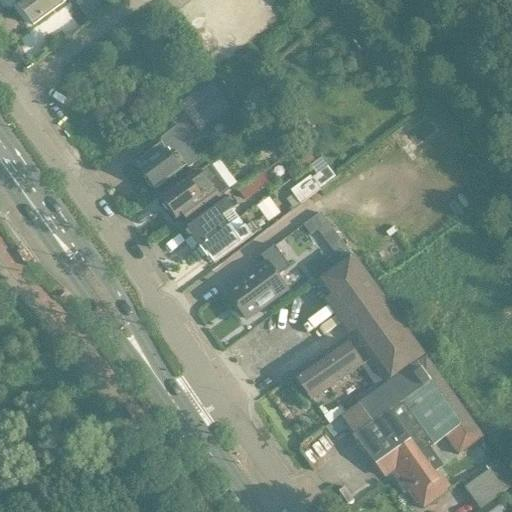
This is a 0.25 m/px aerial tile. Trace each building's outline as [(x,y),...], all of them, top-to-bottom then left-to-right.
[(27,23),(32,24),(33,26),(65,2),(63,0),(23,0),(17,5),(24,13),(23,18),(27,23)] [(87,19),(102,8),(96,0),(81,0),(76,4),(87,19)] [(216,78),(180,105),(181,107),(201,135),(221,120),(220,119),(237,105),(217,78),(216,78)] [(140,160),(145,166),(139,170),(146,180),(145,182),(149,188),(152,188),(154,191),(186,167),(188,169),(200,160),(189,146),(191,144),(192,138),(184,127),(178,126),(161,139),(160,144),(140,160)] [(310,155),(300,162),(305,169),(315,162),(310,155)] [(186,223),(229,192),(209,165),(201,171),(198,166),(185,175),(189,180),(161,201),(163,204),(162,206),(166,212),(169,212),(176,221),(182,216),(186,223)] [(260,176),(242,189),(247,196),(265,183),(260,176)] [(310,178),(291,192),(293,195),(300,204),(301,205),(320,191),(310,178)] [(293,195),(286,200),(293,209),(298,205),(300,204),(293,195)] [(196,251),(238,220),(231,211),(238,206),(231,197),(187,230),(192,236),(187,240),(196,251)] [(238,220),(196,251),(204,262),(210,258),(214,265),(257,233),(251,224),(244,229),(238,220)] [(353,257),(316,283),(387,383),(424,356),(373,283),(355,259),(353,257)] [(227,294),(246,320),(286,290),(278,279),(291,269),(283,258),(270,268),(267,265),(227,294)] [(312,401),(362,366),(345,341),(294,376),(312,401)] [(481,440),(483,439),(426,357),(342,417),(386,478),(396,471),(403,481),(399,484),(405,494),(409,491),(411,493),(409,494),(417,504),(418,503),(423,510),(448,493),(446,491),(450,488),(438,472),(444,467),(431,449),(446,438),(459,457),(481,440)] [(490,471),(465,489),(480,511),(505,493),(505,492),(511,486),(511,484),(496,461),(487,468),(490,471)]
